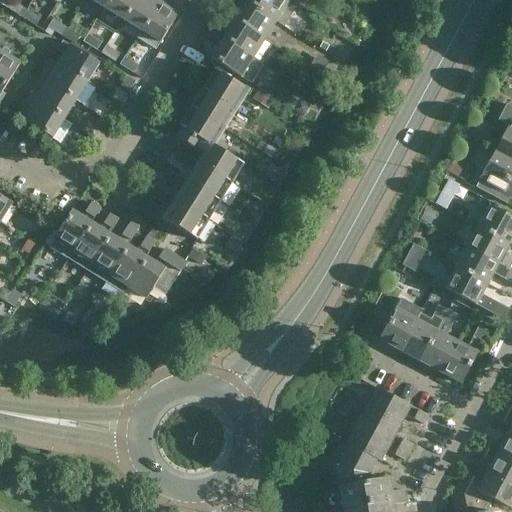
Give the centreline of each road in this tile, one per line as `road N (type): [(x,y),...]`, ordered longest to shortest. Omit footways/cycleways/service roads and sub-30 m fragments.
road 1 (secondary): [(226,397),(309,300),(476,0)]
road 2 (residential): [(205,4),(108,162),(27,186),(0,175)]
road 3 (secondary): [(138,431),(0,413)]
